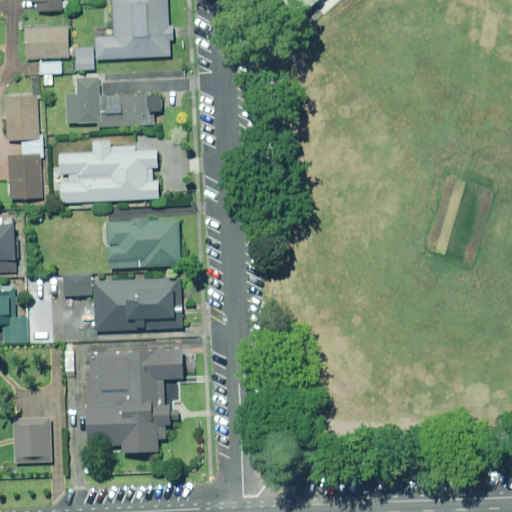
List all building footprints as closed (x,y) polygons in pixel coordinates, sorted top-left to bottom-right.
[(67,0),(35,0),(36,3),(42,3),(42,12),(68,12),(67,0)] [(101,45),(102,60),(177,57),(174,0),(117,0),(119,37),(101,37),(101,45)] [(293,0),(306,15),(322,0),(293,0)] [(77,57),(75,27),(31,28),(32,59),(77,57)] [(102,60),(101,45),(83,46),(84,68),(102,67),(102,60)] [(68,74),(68,62),(45,63),(45,74),(68,74)] [(156,112),(168,112),(168,96),(156,96),(106,96),(106,78),(82,78),(82,95),(72,95),(72,123),(102,124),(102,126),(156,126),(156,112)] [(26,156),(14,157),(15,201),(49,200),(48,161),(51,161),(50,134),(46,134),(45,95),(10,96),(12,141),(25,140),(26,156)] [(66,174),(73,174),(73,182),(67,182),(67,203),(159,200),(157,151),(118,153),(118,141),(100,142),(101,154),(66,155),(66,174)] [(181,266),(179,217),(146,219),(147,221),(112,223),(115,269),(181,266)] [(0,272),(18,272),(16,224),(0,224),(0,272)] [(99,282),(98,274),(68,275),(69,297),(99,296),(101,332),(188,328),(188,316),(185,316),(183,284),(173,285),(173,279),(99,282)] [(0,291),(0,325),(19,325),(19,292),(0,291)] [(31,344),(30,327),(9,328),(9,344),(31,344)] [(80,349),(70,349),(70,388),(81,388),(80,349)] [(182,352),(101,354),(102,361),(91,361),(92,377),(93,446),(127,446),(127,454),(165,453),(165,439),(173,439),(173,421),(180,420),(180,406),(172,406),(172,380),(182,380),(182,352)] [(53,419),(15,421),(16,464),(55,463),(53,419)]
